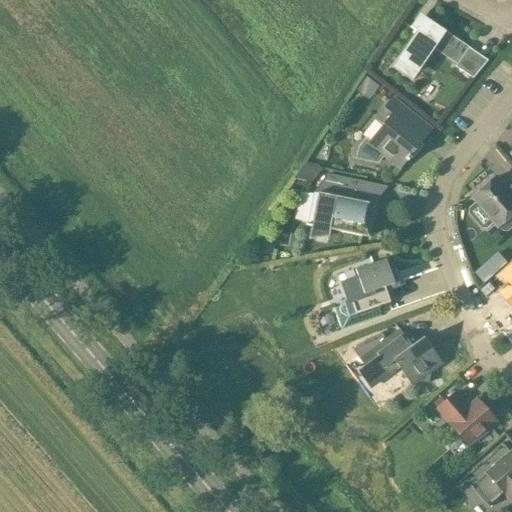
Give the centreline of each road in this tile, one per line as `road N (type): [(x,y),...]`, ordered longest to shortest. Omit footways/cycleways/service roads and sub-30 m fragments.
road 1 (secondary): [(231,511),(0,247)]
road 2 (residential): [(511,359),(451,256),(442,216),(463,149),(511,94)]
